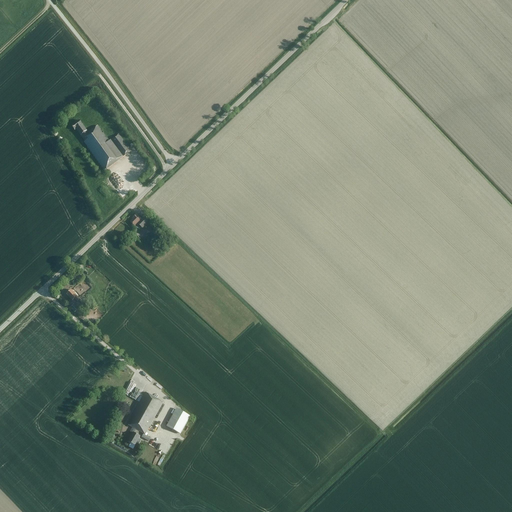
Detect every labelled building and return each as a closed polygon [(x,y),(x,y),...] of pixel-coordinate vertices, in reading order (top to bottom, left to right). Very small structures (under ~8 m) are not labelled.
[(87,147),(99,164),(104,171),(132,151),(119,134),(109,141),(98,125),(88,132),(79,120),(72,126),(75,130),(77,129),(85,141),(84,142),(88,147),(87,147)] [(141,219),(137,214),(133,218),(133,219),(130,222),(135,226),(138,223),(143,228),(149,222),(144,216),(141,218),(142,219),(141,219)] [(75,299),(77,301),(80,299),(71,290),(67,294),(73,300),(75,299)] [(70,308),(75,312),(78,308),(74,304),(70,308)] [(146,392),(128,424),(136,429),(134,433),(134,432),(133,433),(128,442),(135,446),(137,443),(139,444),(141,440),(139,439),(140,436),(138,435),(139,431),(145,434),(164,402),(146,392)] [(181,433),(190,417),(177,409),(167,426),(181,433)]
